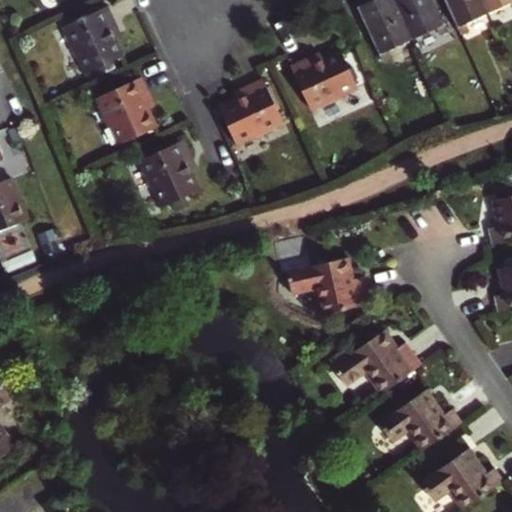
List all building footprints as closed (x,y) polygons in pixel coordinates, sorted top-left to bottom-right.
[(388,52),(413,40),(393,0),(379,0),(379,1),(378,0),(361,0),(354,3),(382,62),(391,59),(388,52)] [(433,0),(393,0),(413,40),(437,28),(440,36),(448,32),(433,0)] [(468,26),(490,15),(482,0),(445,0),(463,37),(471,33),(468,26)] [(511,0),(482,0),(490,15),(511,6),(511,8),(511,0)] [(110,25),(117,22),(109,7),(67,26),(70,33),(67,35),(77,57),(80,56),(89,74),(125,57),(116,38),(110,25)] [(122,35),(117,22),(110,25),(116,38),(122,35)] [(341,52),(323,60),(309,67),(306,60),(290,67),(311,110),(318,107),(320,111),(341,100),(340,97),(358,88),(341,52)] [(320,53),(306,60),(309,67),(323,60),(320,53)] [(143,96),(150,93),(142,77),(100,96),(104,103),(100,105),(110,126),(113,125),(122,144),(158,128),(149,109),(143,96)] [(264,81),(249,88),(252,94),(238,101),(220,109),(237,146),(256,137),(258,140),(279,130),(278,126),(284,123),(264,81)] [(235,95),(238,101),(252,94),(249,88),(235,95)] [(156,106),(150,93),(143,96),(149,109),(156,106)] [(142,168),(152,189),(155,188),(164,207),(200,190),(192,171),(186,158),(192,155),(185,140),(143,159),(147,166),(142,168)] [(198,168),(192,155),(186,158),(192,171),(198,168)] [(11,175),(0,179),(0,227),(27,217),(11,175)] [(482,243),(511,236),(511,190),(483,197),(489,223),(478,226),(482,243)] [(345,255),(284,267),(289,291),(313,286),(318,312),(367,303),(361,275),(349,277),(345,255)] [(499,310),(511,306),(511,262),(499,266),(505,292),(495,294),(499,310)] [(379,392),(419,363),(404,341),(395,347),(381,328),(330,365),(344,384),(363,371),(379,392)] [(424,386),(376,420),(390,440),(405,429),(419,449),(460,419),(451,406),(442,412),(424,386)] [(449,489),(463,508),(504,478),(495,466),(486,472),(467,446),(420,480),(434,499),(449,489)]
